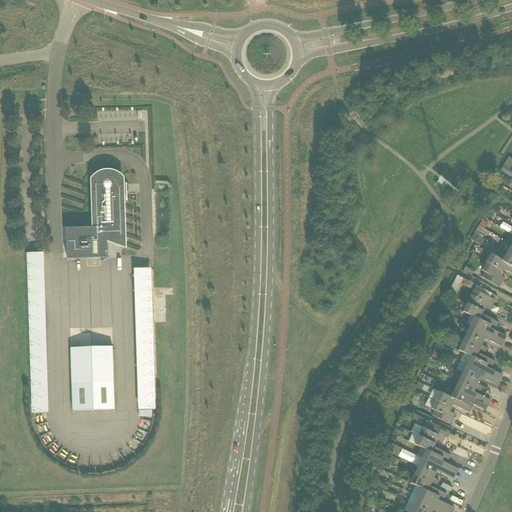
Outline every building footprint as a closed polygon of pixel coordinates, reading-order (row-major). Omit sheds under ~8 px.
[(511,178),(511,175),(511,170),(504,165),(500,171),(511,178)] [(67,260),(108,259),(108,240),(112,240),(112,242),(125,246),(123,179),(122,178),(120,176),(119,175),(117,174),(116,174),(115,173),(113,173),(111,172),(109,172),(107,172),(105,172),(103,173),(102,173),(100,174),(99,175),(98,176),(96,177),(95,178),(94,179),(93,180),(94,228),(67,229),(67,260)] [(500,183),(509,188),(511,182),(511,181),(504,177),(500,183)] [(497,185),(493,191),(498,194),(502,188),(497,185)] [(487,209),(489,210),(498,216),(501,210),(490,203),(487,209)] [(496,218),(498,216),(489,210),(485,218),(493,223),(496,218)] [(483,220),(479,226),(484,229),(488,224),(483,220)] [(484,240),(475,234),(471,240),(481,246),(484,240)] [(511,256),(507,253),(503,251),(498,259),(511,267),(511,256)] [(49,413),(44,255),(29,255),(34,413),(49,413)] [(487,262),(503,272),(505,269),(509,271),(508,272),(511,274),(511,267),(498,259),(491,255),(487,262)] [(482,277),(499,288),(505,278),(500,276),(503,272),(487,262),(481,271),(484,273),(482,277)] [(134,267),(138,409),(153,408),(149,267),(134,267)] [(458,275),(448,294),(454,298),(462,284),(471,289),(474,284),(458,275)] [(492,294),(477,286),(474,291),(467,304),(483,312),(485,308),(490,311),(495,300),(490,298),(492,294)] [(482,316),(483,312),(467,304),(463,313),(470,316),(491,326),(496,328),(498,323),(486,317),(486,318),(482,316)] [(458,317),(461,312),(452,308),(449,315),(453,317),(454,315),(458,317)] [(467,324),(471,326),(504,342),(506,337),(494,331),(494,332),(490,330),(491,326),(470,316),(467,324)] [(450,326),(453,320),(448,317),(445,323),(450,326)] [(501,347),(504,342),(471,326),(467,335),(484,342),(485,339),(490,341),(501,347)] [(482,346),(484,342),(467,335),(463,343),(480,351),(485,353),(487,348),(486,348),(482,346)] [(478,355),(480,351),(463,343),(459,351),(464,354),(488,365),(492,367),(495,362),(483,356),(482,357),(478,355)] [(71,348),(73,412),(115,410),(113,347),(71,348)] [(434,352),(431,357),(439,361),(442,356),(434,352)] [(467,365),(500,381),(503,376),(491,370),(490,371),(486,369),(488,365),(464,354),(460,362),(467,365)] [(426,366),(436,370),(439,364),(429,359),(426,366)] [(498,386),(500,381),(467,365),(463,373),(480,381),(482,377),(486,379),(486,380),(498,386)] [(437,378),(440,373),(433,369),(430,375),(437,378)] [(476,390),(481,392),(484,394),(487,389),(483,387),(482,387),(478,385),(480,381),(463,373),(459,381),(476,390)] [(455,390),(488,406),(491,400),(479,395),(478,396),(474,394),(476,390),(459,381),(455,390)] [(486,411),(488,406),(455,390),(451,397),(468,406),(470,402),(474,404),(474,405),(486,411)] [(435,401),(452,409),(454,405),(458,407),(458,408),(470,413),(473,408),(468,406),(451,397),(451,398),(439,392),(435,401)] [(432,416),(450,425),(455,415),(450,412),(452,409),(435,401),(431,409),(434,411),(432,416)] [(410,419),(412,415),(403,411),(400,417),(406,420),(410,419)] [(398,427),(395,434),(401,436),(404,429),(398,427)] [(442,443),(447,433),(435,428),(432,433),(423,428),(419,437),(435,445),(437,441),(442,443)] [(433,448),(435,445),(419,437),(412,434),(409,442),(427,451),(443,459),(448,461),(450,455),(438,450),(438,451),(433,448)] [(389,442),(385,451),(393,455),(398,446),(389,442)] [(423,459),(456,474),(458,469),(446,464),(441,462),(443,459),(427,451),(423,459)] [(397,459),(393,457),(384,453),(381,459),(382,459),(381,461),(389,464),(390,464),(394,465),(394,464),(397,459)] [(453,480),(456,474),(423,459),(419,468),(435,475),(437,471),(442,473),(441,474),(453,480)] [(387,470),(389,464),(381,461),(379,466),(387,470)] [(434,479),(435,475),(419,468),(415,476),(431,484),(436,486),(439,481),(438,481),(434,479)] [(415,486),(440,498),(444,500),(446,494),(434,489),(430,487),(431,484),(415,476),(411,484),(415,486)] [(389,484),(376,479),(374,486),(386,491),(389,484)] [(438,501),(440,498),(415,486),(412,495),(449,511),(452,511),(454,508),(442,503),(438,501)] [(415,506),(428,511),(432,511),(433,510),(437,511),(449,511),(412,495),(408,503),(415,506)]
